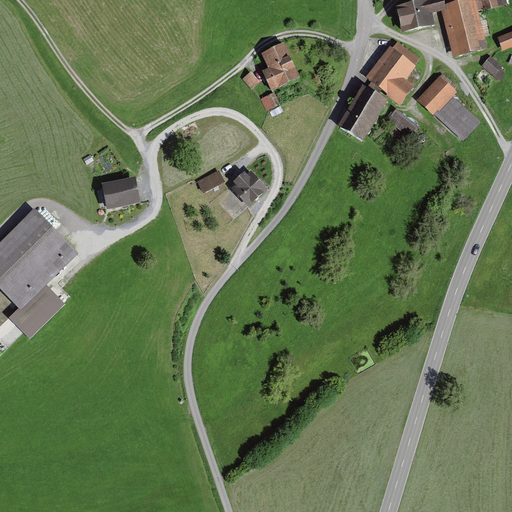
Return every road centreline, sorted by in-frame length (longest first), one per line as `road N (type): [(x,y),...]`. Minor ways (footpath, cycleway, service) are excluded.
road 1 (unclassified): [(365,25),(340,108),(278,224),(217,289),(189,340),(187,405),(226,511)]
road 2 (track): [(19,0),(101,108),(133,136),(282,41),(306,35),(360,49)]
road 3 (secondary): [(390,511),(460,275),(511,165)]
road 4 (track): [(229,275),(275,182),(275,159),(245,126),(221,114),(176,127),(146,156)]
road 5 (track): [(0,234),(39,204),(113,235),(143,221),(156,189),(133,136)]
road 6 (residential): [(365,25),(457,70),(511,165)]
